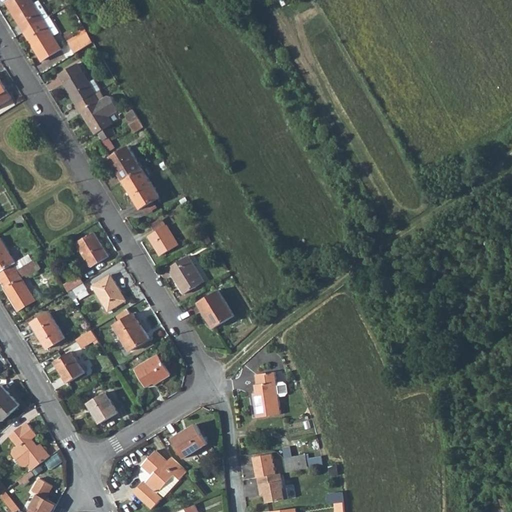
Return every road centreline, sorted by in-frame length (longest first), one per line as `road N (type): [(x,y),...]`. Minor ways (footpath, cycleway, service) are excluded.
road 1 (residential): [(0,33),(210,379)]
road 2 (track): [(210,379),(511,157)]
road 3 (track): [(404,231),(262,0)]
road 4 (residential): [(0,320),(84,461)]
road 5 (unclassified): [(84,461),(210,379)]
road 6 (residential): [(210,379),(220,395),(237,511)]
